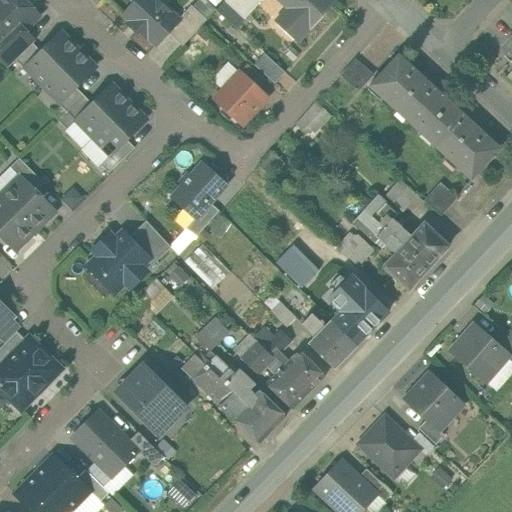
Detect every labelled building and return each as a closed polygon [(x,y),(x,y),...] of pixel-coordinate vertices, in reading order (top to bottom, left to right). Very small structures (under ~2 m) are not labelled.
[(23,0),(0,0),(0,42),(5,48),(23,30),(39,16),(23,0)] [(156,0),(132,0),(132,1),(132,6),(125,15),(132,21),(130,22),(146,37),(148,36),(157,44),(168,33),(179,21),(178,20),(156,0)] [(262,0),(225,0),(225,1),(244,19),(262,0)] [(336,1),(334,0),(278,0),(295,15),(282,28),(298,42),(336,1)] [(191,6),(178,20),(179,21),(168,33),(182,46),(207,20),(191,6)] [(5,48),(0,42),(0,57),(9,67),(16,60),(33,44),(35,42),(23,30),(5,48)] [(41,52),(25,68),(26,68),(43,85),(79,50),(61,32),(41,52)] [(511,37),(503,47),(511,55),(511,37)] [(41,52),(33,44),(16,60),(25,69),(26,68),(25,68),(41,52)] [(79,50),(43,85),(59,103),(60,103),(76,87),(96,67),(79,50)] [(265,52),(255,64),(276,82),(286,71),(265,52)] [(450,102),(399,54),(369,86),(420,134),(450,102)] [(374,74),(355,58),(340,75),(358,91),(374,74)] [(266,80),(248,64),(240,73),(257,89),(266,80)] [(257,89),(240,73),(216,100),(224,108),(220,112),(229,121),(233,116),(242,124),(267,98),(257,89)] [(92,104),(76,120),(76,121),(93,138),(130,102),(112,85),(92,104)] [(76,87),(60,103),(59,103),(58,104),(67,112),(84,96),(76,87)] [(84,96),(67,112),(58,121),(67,130),(76,121),(76,120),(92,104),(84,96)] [(130,102),(93,138),(110,155),(127,139),(147,120),(130,102)] [(316,102),(297,124),(307,132),(326,111),(316,102)] [(501,149),(450,102),(420,134),(471,181),(501,149)] [(127,139),(110,155),(101,164),(109,173),(135,148),(127,139)] [(45,184),(20,158),(11,167),(22,178),(36,192),(45,184)] [(202,163),(191,176),(188,174),(180,183),(183,185),(172,197),(196,218),(196,219),(210,203),(225,187),(215,178),(217,176),(202,163)] [(36,192),(22,178),(14,187),(11,184),(0,195),(33,229),(42,221),(47,221),(53,215),(53,209),(36,192)] [(417,195),(400,180),(385,196),(402,212),(417,195)] [(440,183),(423,200),(440,216),(457,198),(440,183)] [(33,229),(0,195),(0,234),(13,248),(19,248),(25,242),(25,237),(33,229)] [(449,246),(424,224),(412,237),(401,227),(393,220),(398,214),(378,195),(365,209),(429,268),(449,246)] [(210,203),(196,219),(196,218),(186,229),(195,238),(219,211),(210,203)] [(429,268),(365,209),(353,222),(375,243),(379,239),(396,254),(384,267),(409,290),(429,268)] [(147,221),(129,239),(149,259),(148,261),(152,266),(171,247),(147,221)] [(122,232),(91,263),(118,290),(148,261),(149,259),(129,239),(122,232)] [(373,250),(358,236),(350,236),(339,248),(358,266),(373,250)] [(230,272),(198,239),(188,249),(193,253),(185,261),(213,289),(230,272)] [(341,287),(316,263),(295,284),(319,309),(338,289),(341,287)] [(157,279),(138,297),(155,314),(173,296),(157,279)] [(338,289),(319,309),(329,319),(337,318),(352,303),(338,289)] [(378,321),(356,299),(352,303),(337,318),(333,322),(356,345),(378,321)] [(296,317),(280,302),(271,312),(286,327),(296,317)] [(0,331),(14,317),(0,303),(0,331)] [(333,322),(327,328),(312,314),(303,324),(317,338),(310,345),(333,368),(356,345),(333,322)] [(210,351),(231,331),(217,316),(196,335),(210,351)] [(492,340),(474,325),(451,351),(485,381),(506,357),(508,355),(492,340)] [(274,336),(265,327),(255,337),(258,340),(264,346),(274,336)] [(274,336),(264,346),(275,358),(281,351),(292,340),(280,329),(274,336)] [(511,340),(501,330),(492,340),(508,355),(506,357),(511,361),(511,340)] [(17,332),(0,348),(0,365),(1,367),(27,341),(17,332)] [(1,367),(0,367),(0,387),(21,409),(61,369),(30,338),(1,367)] [(264,346),(258,340),(241,358),(259,375),(270,363),(275,358),(264,346)] [(325,375),(300,350),(290,360),(284,366),(309,393),(325,375)] [(290,360),(281,351),(275,358),(284,366),(290,360)] [(286,416),(260,391),(254,396),(249,391),(255,385),(239,370),(235,375),(216,355),(206,365),(273,430),(286,416)] [(284,366),(275,358),(270,363),(278,372),(284,366)] [(187,406),(144,365),(117,393),(159,435),(187,406)] [(206,365),(193,379),(259,444),(273,430),(206,365)] [(309,393),(284,366),(278,372),(267,383),(270,386),(294,408),(309,393)] [(462,404),(431,374),(406,400),(427,419),(438,430),(438,429),(462,404)] [(98,411),(72,437),(113,477),(138,451),(98,411)] [(420,449),(385,416),(359,444),(394,477),(420,449)] [(438,430),(427,419),(418,428),(436,444),(444,435),(438,429),(438,430)] [(77,478),(55,455),(35,475),(70,510),(89,491),(90,491),(77,478)] [(358,477),(341,461),(315,488),(339,511),(360,511),(377,495),(358,477)] [(392,493),(366,468),(358,477),(377,495),(384,502),(392,493)] [(109,493),(86,469),(77,478),(90,491),(89,491),(100,502),(109,493)] [(68,511),(70,510),(35,475),(15,495),(32,511),(68,511)]
